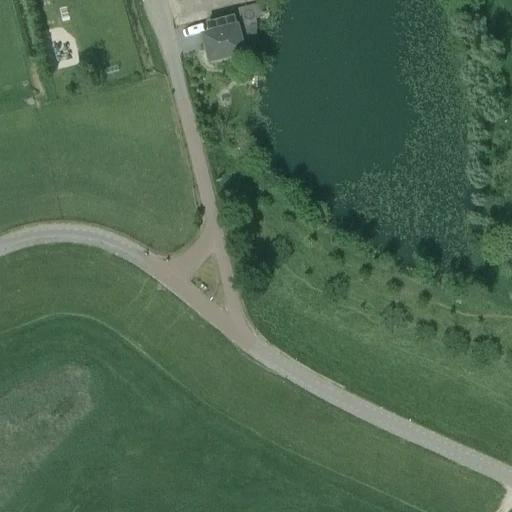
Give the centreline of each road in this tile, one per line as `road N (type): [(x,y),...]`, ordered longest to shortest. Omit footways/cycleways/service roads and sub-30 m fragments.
road 1 (tertiary): [(245,340),(326,393),(511,477)]
road 2 (unclassified): [(214,226),(157,3)]
road 3 (tertiary): [(0,248),(54,233),(89,235),(160,271)]
